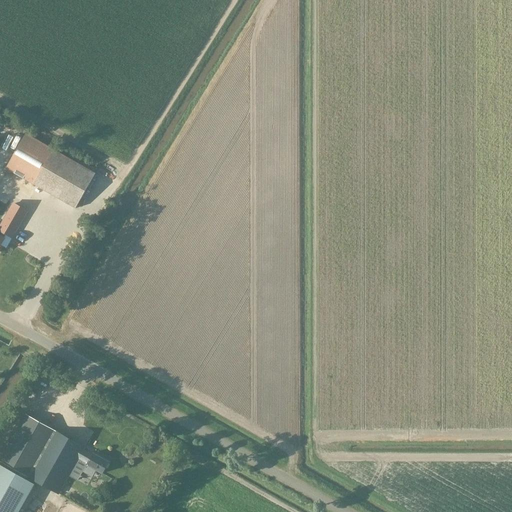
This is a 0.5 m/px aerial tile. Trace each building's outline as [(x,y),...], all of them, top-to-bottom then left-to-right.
[(5,168),(75,208),(95,173),(25,134),(5,168)] [(0,245),(4,238),(6,234),(11,237),(26,211),(13,204),(0,226),(0,230),(0,231),(0,230),(0,245)] [(27,477),(53,430),(25,413),(0,457),(0,462),(16,471),(23,474),(27,477)] [(96,470),(102,474),(108,462),(93,453),(91,455),(83,450),(84,448),(53,430),(27,477),(59,494),(79,458),(87,463),(83,472),(92,477),(96,470)] [(0,465),(0,511),(18,511),(34,484),(21,477),(23,474),(16,471),(14,473),(0,465)]
